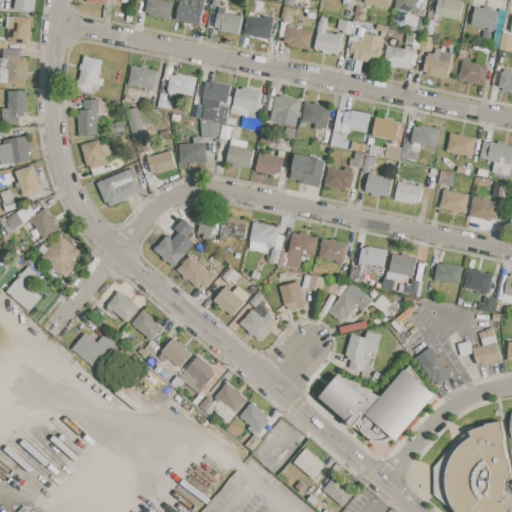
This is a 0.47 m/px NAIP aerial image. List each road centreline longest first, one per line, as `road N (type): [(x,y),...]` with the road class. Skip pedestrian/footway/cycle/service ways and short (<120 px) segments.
road 1 (residential): [(63,0),(56,123),(72,193),(93,228),(419,511)]
road 2 (residential): [(53,334),(153,216),(192,193),(217,190),(511,252)]
road 3 (residential): [(60,25),(511,121)]
road 4 (residential): [(386,483),(465,402),(511,390)]
